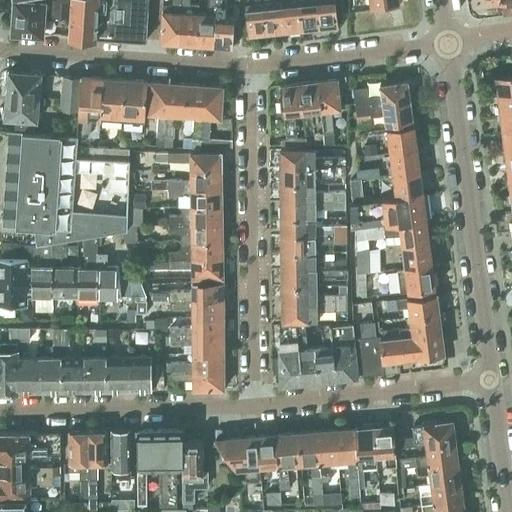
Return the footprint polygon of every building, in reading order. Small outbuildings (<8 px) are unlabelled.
[(14,31),(43,33),(44,14),(71,15),(72,0),(44,0),(45,1),(26,0),(15,0),(15,2),(13,3),(12,12),(15,14),(14,31)] [(72,0),(70,34),(147,39),(149,0),(72,0)] [(161,40),(180,42),(181,0),(173,0),(173,4),(164,3),(161,40)] [(181,0),(180,42),(198,43),(200,12),(190,11),(190,0),(181,0)] [(198,43),(215,44),(217,0),(209,0),(208,12),(200,12),(198,43)] [(217,0),(215,44),(233,45),(235,14),(226,14),(226,0),(217,0)] [(267,34),(263,0),(245,0),(249,33),(256,32),(256,35),(267,34)] [(281,0),(263,0),(267,34),(278,32),(278,30),(285,29),(281,0)] [(281,0),(285,29),(292,29),(292,31),(303,30),(299,0),(281,0)] [(299,0),(303,30),(313,29),(313,26),(321,26),(318,0),(299,0)] [(318,0),(321,26),(327,25),(327,27),(339,26),(336,0),(318,0)] [(399,0),(371,0),(372,5),(376,5),(377,9),(387,7),(386,3),(399,2),(399,0)] [(511,6),(502,8),(503,15),(511,13),(511,6)] [(8,79),(7,94),(43,96),(40,95),(41,85),(44,85),(45,72),(6,70),(6,79),(8,79)] [(63,74),(62,98),(81,100),(82,75),(63,74)] [(511,74),(497,76),(497,77),(495,77),(496,86),(498,85),(500,95),(511,93),(511,74)] [(81,100),(80,109),(78,132),(88,133),(90,117),(101,118),(104,76),(82,75),(81,100)] [(126,78),(104,76),(101,118),(123,119),(126,78)] [(319,79),(324,130),(326,143),(334,143),(334,129),(332,108),(342,107),(338,77),(319,79)] [(148,79),(126,78),(123,119),(145,121),(148,79)] [(315,131),(324,130),(319,79),(301,81),(304,112),(313,111),(315,131)] [(158,134),(166,135),(170,81),(152,80),(149,114),(159,114),(158,134)] [(354,87),(357,114),(371,113),(370,105),(410,100),(409,91),(411,90),(409,80),(381,84),(382,94),(368,96),(367,86),(354,87)] [(176,114),(185,114),(187,82),(170,81),(166,135),(175,136),(176,114)] [(295,113),(304,112),(301,81),(281,84),(283,101),(280,101),(282,111),(284,111),(285,114),(287,135),(297,133),(295,113)] [(202,137),(205,83),(187,82),(185,114),(186,114),(195,115),(193,137),(202,137)] [(223,98),(223,85),(205,83),(202,137),(210,138),(210,137),(212,116),(221,117),(222,113),(225,114),(226,99),(223,98)] [(501,105),(499,105),(500,114),(511,112),(511,93),(500,95),(501,105)] [(43,96),(7,94),(6,104),(3,105),(3,113),(5,115),(5,117),(37,120),(38,108),(42,108),(43,96)] [(61,109),(80,109),(81,100),(62,98),(61,109)] [(371,113),(357,114),(358,121),(371,119),(371,115),(385,113),(386,123),(415,120),(413,109),(411,110),(410,100),(370,105),(371,113)] [(503,122),(504,132),(511,131),(511,112),(500,114),(501,123),(503,122)] [(391,151),(418,147),(415,124),(388,127),(391,151)] [(79,135),(9,130),(9,131),(12,131),(5,223),(2,223),(2,225),(35,227),(38,243),(53,241),(68,238),(84,236),(99,233),(107,232),(107,220),(73,218),(79,135)] [(506,142),(503,143),(505,152),(511,150),(511,131),(504,132),(506,142)] [(202,137),(193,137),(192,146),(201,146),(202,137)] [(210,138),(202,137),(201,146),(233,146),(233,138),(210,137),(210,138)] [(376,144),(364,146),(365,154),(377,153),(376,144)] [(91,146),(91,157),(104,157),(104,146),(91,146)] [(117,147),(104,146),(104,157),(117,158),(117,147)] [(131,148),(117,147),(117,158),(131,159),(131,157),(130,157),(131,148)] [(284,161),(284,166),(346,164),(346,156),(316,156),(316,147),(282,148),(282,161),(284,161)] [(394,174),(421,170),(418,147),(391,151),(394,174)] [(191,160),(191,169),(222,169),(222,168),(225,166),(224,160),(222,158),(222,150),(169,151),(169,160),(191,160)] [(168,151),(156,151),(156,160),(168,160),(168,151)] [(282,170),(282,183),(316,182),(316,174),(346,173),(346,164),(284,166),(284,170),(282,170)] [(155,188),(169,187),(222,186),(222,178),(225,176),(225,170),(222,169),(191,169),(191,178),(155,178),(155,188)] [(397,196),(424,193),(421,170),(394,174),(397,195),(397,196)] [(351,178),(353,201),(363,200),(361,177),(359,177),(351,178)] [(284,196),(284,200),(335,199),(346,198),(346,190),(316,190),(316,182),(282,183),(282,196),(284,196)] [(191,195),(192,205),(223,204),(223,203),(225,201),(225,195),(222,194),(222,186),(169,187),(169,196),(191,195)] [(146,193),(134,194),(134,206),(146,205),(146,193)] [(351,201),(352,228),(400,221),(427,217),(424,193),(397,196),(397,195),(363,200),(353,201),(351,201)] [(282,204),(283,217),(317,216),(316,208),(335,208),(335,199),(284,200),(284,204),(282,204)] [(182,214),(170,214),(170,222),(223,222),(223,214),(225,212),(225,206),(223,204),(192,205),(182,205),(182,214)] [(130,206),(130,222),(142,222),(142,207),(130,206)] [(284,229),(284,234),(347,232),(347,224),(335,224),(317,225),(317,216),(283,217),(283,230),(284,229)] [(402,233),(403,243),(430,239),(427,217),(400,221),(352,228),(358,227),(358,236),(385,232),(385,235),(402,233)] [(223,222),(170,222),(170,231),(182,231),(182,240),(223,239),(226,237),(226,231),(223,229),(223,222)] [(130,224),(131,228),(124,231),(126,238),(140,238),(140,223),(130,224)] [(283,237),(283,251),(317,250),(317,242),(335,241),(347,241),(347,232),(284,234),(284,237),(283,237)] [(76,266),(76,295),(100,295),(100,256),(98,256),(99,233),(84,236),(84,253),(88,253),(88,266),(76,266)] [(68,238),(53,241),(53,295),(76,295),(76,266),(62,265),(62,255),(68,255),(68,238)] [(182,249),(170,250),(170,258),(223,257),(223,249),(226,247),(226,241),(223,240),(223,239),(182,240),(182,249)] [(403,243),(406,265),(433,262),(430,239),(403,243)] [(2,241),(2,257),(28,258),(28,254),(35,254),(35,253),(41,253),(41,265),(33,265),(32,281),(32,295),(53,295),(53,241),(38,243),(37,242),(32,243),(2,241)] [(144,243),(133,243),(138,258),(144,258),(144,243)] [(358,250),(358,271),(366,270),(370,270),(370,248),(358,250)] [(285,264),(285,268),(348,267),(348,258),(317,258),(317,250),(283,251),(283,264),(285,264)] [(0,256),(0,280),(32,281),(33,265),(28,265),(28,258),(2,257),(0,256)] [(100,256),(100,295),(122,295),(147,295),(140,275),(120,274),(119,266),(108,266),(108,256),(100,256)] [(223,257),(170,258),(153,258),(153,267),(171,267),(193,266),(193,276),(224,275),(226,273),(226,267),(224,265),(223,257)] [(433,262),(406,265),(397,266),(401,291),(436,286),(433,262)] [(283,271),(283,285),(317,284),(317,276),(348,275),(348,267),(285,268),(285,271),(283,271)] [(366,270),(358,271),(359,292),(363,295),(367,295),(366,270)] [(158,298),(171,298),(224,298),(224,290),(226,288),(226,282),(224,280),(224,279),(193,279),(193,290),(171,290),(159,290),(158,298)] [(32,281),(0,280),(0,303),(28,304),(28,295),(32,295),(32,281)] [(285,298),(285,302),(348,300),(348,292),(317,293),(317,284),(283,285),(284,298),(285,298)] [(409,307),(410,315),(442,311),(441,302),(438,302),(437,292),(398,297),(399,308),(409,307)] [(193,307),(193,316),(224,315),(227,313),(227,307),(224,305),(224,298),(171,298),(171,307),(193,307)] [(397,298),(389,299),(390,309),(399,308),(397,298)] [(138,310),(147,310),(147,299),(138,299),(138,310)] [(348,300),(285,302),(285,306),(284,306),(284,319),(318,319),(318,310),(348,310),(348,300)] [(22,314),(22,319),(32,319),(32,309),(25,309),(22,314)] [(380,335),(381,338),(442,330),(441,322),(444,321),(442,311),(410,315),(412,325),(380,329),(380,335)] [(136,315),(127,315),(127,326),(136,326),(136,315)] [(171,325),(171,334),(224,333),(224,325),(227,323),(227,317),(224,315),(193,316),(193,325),(171,325)] [(166,318),(156,318),(156,329),(166,329),(166,318)] [(355,337),(360,374),(386,371),(385,358),(383,358),(381,338),(380,335),(376,335),(375,321),(362,322),(363,336),(355,337)] [(325,344),(316,345),(321,379),(333,377),(333,376),(337,375),(331,324),(331,322),(318,322),(318,327),(323,327),(325,344)] [(354,322),(331,324),(337,375),(340,375),(341,376),(354,375),(360,374),(355,337),(354,322)] [(297,323),(280,323),(281,383),(299,381),(299,379),(303,379),(297,323)] [(306,323),(297,323),(303,379),(307,378),(307,380),(321,379),(316,345),(309,346),(306,323)] [(53,344),(62,344),(62,328),(53,328),(53,344)] [(62,328),(62,344),(70,344),(70,328),(62,328)] [(29,329),(18,330),(18,342),(29,342),(29,329)] [(107,329),(97,329),(97,341),(107,341),(107,337),(107,329)] [(120,329),(107,329),(107,337),(120,337),(120,329)] [(18,342),(18,330),(7,330),(7,340),(1,340),(1,350),(0,350),(0,391),(19,391),(19,390),(18,356),(18,342)] [(442,330),(381,338),(383,358),(385,358),(386,371),(436,365),(434,353),(445,352),(442,330)] [(193,342),(194,352),(225,351),(227,349),(227,343),(224,340),(224,333),(171,334),(171,343),(193,342)] [(172,361),(172,370),(225,368),(225,361),(228,359),(228,353),(225,351),(194,352),(194,361),(172,361)] [(152,354),(130,355),(130,389),(153,388),(152,354)] [(85,355),(62,356),(63,390),(85,389),(85,355)] [(108,355),(85,355),(85,389),(108,389),(108,355)] [(130,355),(108,355),(108,389),(130,389),(130,355)] [(40,356),(18,356),(19,390),(41,390),(40,356)] [(62,356),(40,356),(41,390),(63,390),(62,356)] [(225,368),(172,370),(172,378),(194,378),(194,388),(225,387),(225,386),(227,384),(227,378),(225,376),(225,368)] [(400,448),(427,444),(459,440),(457,429),(454,430),(453,419),(437,421),(437,419),(427,420),(427,423),(413,425),(414,438),(399,440),(400,448)] [(384,421),(375,422),(377,454),(378,457),(386,456),(387,465),(397,464),(393,423),(384,424),(384,421)] [(365,426),(355,426),(359,467),(368,466),(367,455),(377,454),(375,422),(364,423),(365,426)] [(355,426),(337,428),(340,459),(349,459),(351,490),(355,493),(361,492),(359,467),(355,426)] [(154,465),(154,430),(154,428),(143,429),(143,431),(139,431),(139,429),(138,429),(138,504),(147,504),(147,465),(154,465)] [(157,430),(154,430),(154,465),(160,465),(160,504),(168,503),(168,428),(157,428),(157,430)] [(179,428),(168,428),(168,503),(177,503),(176,465),(183,465),(184,465),(183,440),(183,428),(182,428),(182,430),(179,430),(179,428)] [(337,428),(319,429),(323,480),(332,479),(331,460),(340,459),(337,428)] [(90,494),(90,509),(94,509),(98,509),(97,462),(108,462),(108,429),(89,430),(90,494)] [(111,429),(112,469),(119,468),(119,478),(132,478),(132,461),(131,429),(111,429)] [(319,429),(299,431),(302,462),(312,462),(314,493),(315,503),(325,503),(324,492),(323,480),(319,429)] [(0,431),(0,454),(30,454),(62,452),(61,430),(0,431)] [(82,494),(90,494),(89,430),(69,430),(70,462),(70,470),(81,470),(81,478),(82,478),(82,494)] [(276,433),(280,478),(281,487),(290,487),(288,463),(298,463),(295,431),(276,433)] [(270,478),(280,478),(276,433),(258,434),(260,465),(269,464),(270,478)] [(261,478),(260,465),(258,434),(216,438),(245,480),(261,478)] [(203,439),(183,440),(184,465),(183,465),(183,501),(195,501),(195,485),(209,485),(208,470),(203,470),(203,439)] [(401,467),(418,465),(458,460),(457,449),(460,449),(459,440),(427,444),(428,453),(400,457),(401,467)] [(0,454),(0,475),(53,475),(53,465),(30,465),(30,454),(0,454)] [(431,472),(432,482),(464,478),(462,468),(460,468),(458,460),(418,465),(419,473),(431,472)] [(0,475),(0,497),(27,497),(32,497),(32,484),(53,484),(53,475),(0,475)] [(420,484),(423,503),(463,498),(462,488),(465,487),(464,478),(432,482),(420,484)] [(281,490),(268,491),(268,504),(282,504),(281,490)] [(324,492),(325,503),(343,502),(342,491),(324,492)] [(393,492),(380,492),(381,502),(394,503),(393,492)] [(0,511),(38,511),(39,511),(27,511),(27,497),(0,497),(0,511)] [(436,510),(435,511),(468,511),(468,506),(465,507),(463,498),(423,503),(424,511),(436,510)] [(112,509),(116,509),(124,509),(129,509),(129,499),(112,499),(112,509)] [(90,500),(79,500),(79,509),(90,508),(90,500)] [(219,511),(219,501),(208,501),(207,511),(219,511)]
